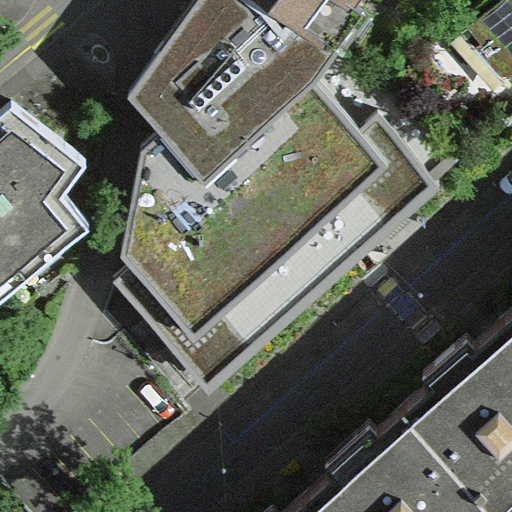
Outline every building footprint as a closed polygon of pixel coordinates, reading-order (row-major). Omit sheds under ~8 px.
[(429,168),(452,148),(400,89),(324,34),(276,0),(191,0),(169,31),(155,50),(160,53),(175,70),(154,89),(175,113),(143,142),(123,244),(135,257),(116,273),(206,375),(227,356),(234,358),(233,351),(287,303),(294,305),(293,298),(347,250),(354,252),(353,244),(406,197),(414,198),(413,191),(434,173),(429,168)] [(276,0),(324,34),(349,0),(276,0)] [(511,0),(477,0),(472,5),(463,0),(431,0),(405,44),(402,57),(400,89),(452,148),(456,153),(503,111),(508,116),(511,112),(511,0)] [(0,290),(88,217),(62,186),(85,154),(11,97),(0,106),(0,290)] [(403,401),(502,511),(503,511),(511,504),(511,303),(481,332),(474,338),(467,330),(422,369),(430,377),(403,401)] [(502,511),(403,401),(377,424),(369,416),(325,456),(332,464),(316,479),(280,511),(272,502),(261,511),(502,511)]
